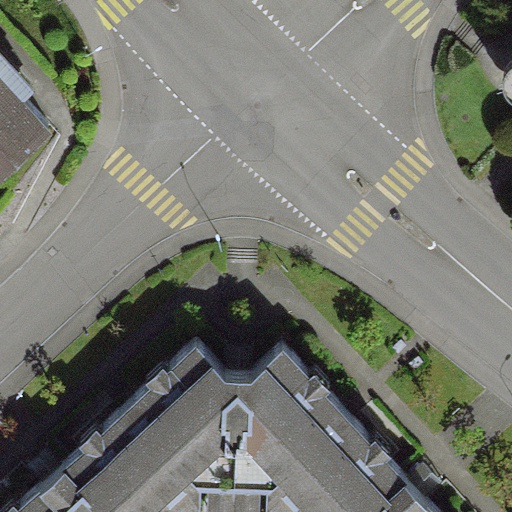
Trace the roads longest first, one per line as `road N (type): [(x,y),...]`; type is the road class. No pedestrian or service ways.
road 1 (residential): [(0,334),(260,83)]
road 2 (residential): [(511,304),(386,202),(260,83)]
road 3 (residential): [(260,83),(358,0)]
road 4 (residential): [(260,83),(172,0)]
